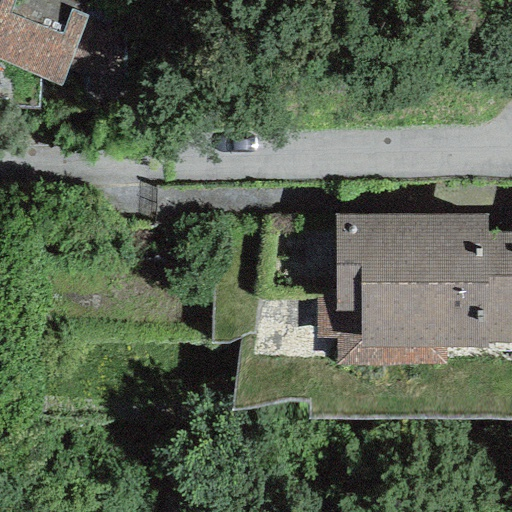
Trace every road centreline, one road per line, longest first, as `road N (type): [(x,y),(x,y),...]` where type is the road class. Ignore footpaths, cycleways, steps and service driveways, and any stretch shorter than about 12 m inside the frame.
road 1 (residential): [(511,151),(0,161)]
road 2 (residential): [(0,502),(147,496),(345,511)]
